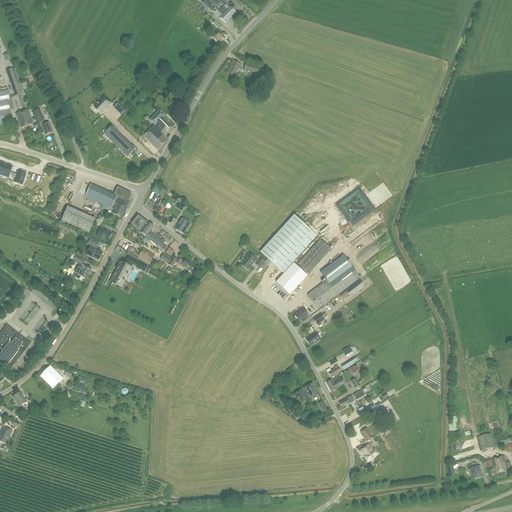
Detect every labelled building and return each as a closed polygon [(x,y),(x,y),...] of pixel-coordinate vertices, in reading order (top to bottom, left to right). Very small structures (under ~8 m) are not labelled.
[(225,24),(236,13),(230,7),(230,8),(227,5),(226,5),(223,1),(224,0),(223,0),(209,0),(209,1),(208,0),(204,0),(202,3),(210,10),(212,12),(213,11),(220,18),(225,24)] [(221,43),(225,38),(227,35),(224,33),(223,34),(220,31),(218,30),(215,32),(217,34),(214,38),(217,41),(218,40),(221,43)] [(227,72),(234,76),(236,73),(241,65),(236,62),(233,61),(230,65),(231,65),(227,72)] [(258,74),(260,67),(246,63),(244,69),(258,74)] [(19,109),(27,106),(15,68),(7,71),(19,109)] [(0,122),(12,120),(8,99),(10,99),(8,91),(0,92),(0,91),(0,122)] [(100,112),(101,113),(106,108),(105,107),(107,105),(110,102),(104,96),(97,103),(97,102),(97,103),(98,104),(95,107),(100,112)] [(119,102),(114,107),(116,110),(122,104),(119,102)] [(34,111),(39,123),(45,121),(40,109),(34,111)] [(29,110),(16,114),(21,128),(33,124),(29,110)] [(144,136),(158,150),(167,140),(158,131),(160,130),(165,135),(174,125),(165,116),(165,115),(160,110),(150,120),(154,125),(144,136)] [(45,135),(53,132),(49,122),(41,125),(45,135)] [(111,126),(105,133),(114,141),(118,137),(116,135),(118,133),(111,126)] [(87,129),(78,140),(89,149),(93,145),(94,146),(99,140),(87,129)] [(123,143),(119,147),(128,155),(134,149),(127,143),(125,145),(123,143)] [(117,150),(128,163),(130,161),(120,148),(117,150)] [(12,167),(0,162),(0,170),(1,171),(0,172),(16,178),(14,181),(22,184),(25,174),(18,172),(17,174),(10,172),(12,167)] [(110,207),(112,194),(91,184),(84,198),(92,201),(107,209),(108,207),(110,207)] [(128,201),(131,194),(118,187),(114,195),(112,194),(110,207),(114,210),(113,213),(122,218),(127,208),(125,207),(128,201)] [(176,207),(181,211),(185,206),(179,202),(176,207)] [(95,219),(68,206),(61,220),(89,233),(95,219)] [(163,206),(159,213),(164,216),(168,209),(163,206)] [(157,246),(157,245),(165,251),(168,247),(163,244),(166,241),(162,238),(161,240),(151,232),(155,228),(154,227),(149,223),(145,228),(142,226),(146,221),(138,214),(131,223),(145,236),(157,246)] [(283,273),(317,236),(294,215),(260,252),(262,254),(283,273)] [(181,217),(175,228),(184,233),(187,227),(188,228),(191,223),(181,217)] [(111,233),(101,228),(97,236),(108,241),(111,233)] [(100,241),(91,237),(89,243),(97,247),(100,241)] [(320,239),(297,264),(300,267),(308,274),(331,249),(320,239)] [(107,253),(110,246),(102,243),(99,249),(107,253)] [(361,254),(365,250),(361,245),(357,249),(361,254)] [(90,246),(86,255),(98,261),(102,253),(90,246)] [(389,255),(392,253),(393,256),(398,253),(395,247),(387,251),(389,255)] [(174,251),(169,248),(166,253),(171,256),(174,251)] [(154,256),(143,249),(139,256),(149,263),(154,256)] [(160,258),(172,267),(177,259),(173,256),(171,257),(164,252),(160,258)] [(249,253),(241,265),(247,270),(253,262),(256,264),(260,267),(264,261),(261,258),(259,261),(256,259),(256,258),(249,253)] [(72,260),(83,265),(85,260),(75,255),(72,260)] [(327,280),(307,295),(318,310),(361,278),(343,255),(320,272),(327,280)] [(149,263),(139,256),(138,258),(148,264),(149,263)] [(132,266),(135,260),(129,257),(126,262),(132,266)] [(182,265),(191,272),(192,270),(193,270),(193,269),(194,267),(186,260),(185,262),(180,258),(176,263),(181,266),(182,265)] [(160,268),(165,271),(168,264),(163,262),(160,268)] [(265,262),(260,268),(264,272),(269,265),(265,262)] [(118,267),(110,281),(112,282),(112,283),(116,285),(117,283),(121,285),(128,272),(126,271),(128,267),(122,263),(120,268),(118,267)] [(136,268),(144,272),(147,267),(139,263),(136,268)] [(290,297),(307,277),(293,263),(275,283),(290,297)] [(89,274),(91,269),(84,265),(80,271),(77,270),(73,277),(79,279),(80,276),(87,279),(89,274)] [(342,300),(353,292),(350,287),(347,289),(348,290),(340,297),(342,300)] [(54,313),(59,305),(53,301),(44,294),(38,303),(54,313)] [(298,312),(295,315),(299,321),(308,315),(303,308),(298,312)] [(317,325),(325,319),(324,318),(327,315),(325,313),(322,315),(320,314),(313,319),(317,325)] [(7,325),(6,325),(4,326),(5,327),(0,334),(0,338),(0,362),(10,370),(31,343),(7,325)] [(310,346),(320,340),(316,333),(306,339),(310,346)] [(348,348),(351,354),(360,348),(356,343),(348,348)] [(357,356),(341,366),(344,371),(360,360),(357,356)] [(334,367),(341,363),(338,359),(331,363),(334,367)] [(327,374),(331,379),(341,373),(337,366),(334,367),(334,369),(331,371),(330,369),(326,371),(327,374)] [(43,375),(49,380),(48,381),(53,386),(61,378),(55,373),(55,374),(50,369),(43,375)] [(433,379),(441,383),(444,379),(436,374),(433,379)] [(334,383),(332,380),(326,383),(331,392),(345,384),(342,378),(334,383)] [(360,386),(356,379),(351,382),(355,389),(360,386)] [(74,388),(84,391),(85,386),(76,383),(74,388)] [(302,389),(294,394),(299,402),(297,403),(298,406),(309,399),(318,394),(312,383),(303,388),(305,392),(304,393),(302,389)] [(365,395),(364,392),(362,390),(362,389),(353,394),(356,400),(365,395)] [(20,407),(27,402),(20,392),(13,397),(20,407)] [(354,401),(351,395),(339,403),(342,408),(354,401)] [(85,407),(88,398),(82,396),(79,406),(85,407)] [(30,400),(29,401),(30,403),(29,404),(32,408),(34,407),(36,409),(38,408),(30,400)] [(67,406),(77,411),(79,406),(70,401),(67,406)] [(327,410),(322,401),(319,403),(323,412),(327,410)] [(373,405),(358,413),(359,416),(374,408),(373,405)] [(284,409),(289,415),(293,412),(287,406),(284,409)] [(393,422),(384,408),(377,412),(385,426),(393,422)] [(0,430),(2,427),(0,426),(0,441),(7,444),(12,431),(3,427),(0,433),(0,430)] [(367,441),(373,437),(366,428),(361,432),(367,441)] [(491,434),(478,437),(482,450),(494,447),(491,434)] [(499,446),(511,442),(511,438),(503,441),(503,440),(498,442),(499,446)] [(367,461),(378,454),(374,449),(373,450),(369,444),(360,451),(364,457),(367,461)] [(492,475),(507,470),(508,470),(511,469),(510,462),(506,462),(507,466),(506,467),(503,456),(492,459),(495,469),(490,471),(492,475)] [(470,468),(473,479),(474,480),(476,481),(481,480),(483,478),(480,466),(478,466),(477,463),(472,465),(472,468),(470,468)] [(456,476),(453,465),(446,466),(449,478),(453,477),(456,476)]
